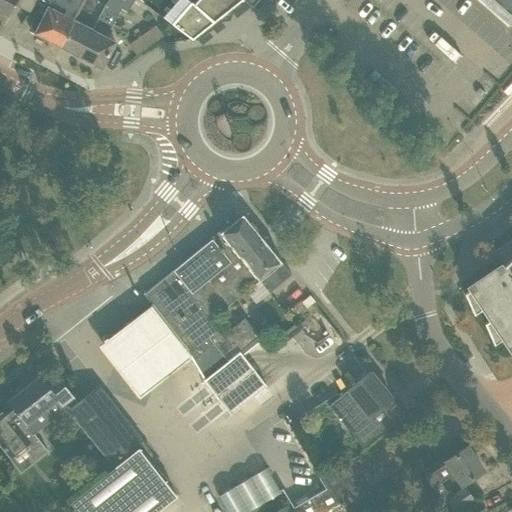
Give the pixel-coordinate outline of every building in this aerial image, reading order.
[(0,0),(0,12),(8,17),(15,3),(29,10),(20,23),(21,24),(32,8),(37,0),(0,0)] [(44,0),(38,11),(29,29),(60,45),(83,0),(44,0)] [(83,0),(60,45),(80,55),(87,42),(85,41),(92,28),(85,24),(97,0),(83,0)] [(127,11),(132,0),(108,0),(106,4),(93,28),(92,28),(85,41),(87,42),(80,55),(101,66),(114,40),(105,36),(120,7),(127,11)] [(139,0),(191,37),(195,39),(220,19),(228,19),(231,10),(243,0),(139,0)] [(511,0),(475,0),(511,31),(511,0)] [(134,52),(163,37),(158,26),(128,40),(134,52)] [(162,278),(186,308),(267,244),(243,214),(162,278)] [(511,241),(510,239),(509,240),(511,242),(498,251),(505,262),(500,268),(499,266),(466,288),(468,290),(464,293),(469,304),(475,302),(488,320),(484,323),(489,334),(495,331),(507,350),(511,346),(511,285),(507,279),(511,274),(511,241)] [(214,341),(233,356),(239,351),(258,335),(244,318),(225,333),(213,318),(259,280),(268,292),(275,286),(291,274),(267,244),(186,308),(214,341)] [(162,278),(143,293),(188,348),(187,349),(207,376),(233,356),(214,341),(186,308),(162,278)] [(189,362),(149,310),(98,349),(138,402),(189,362)] [(207,376),(203,380),(230,414),(266,385),(239,351),(233,356),(207,376)] [(375,410),(391,397),(370,371),(354,384),(339,396),(329,405),(353,434),(373,418),(370,414),(375,410)] [(6,401),(10,405),(27,426),(44,412),(51,420),(65,409),(62,405),(73,396),(59,378),(49,386),(39,375),(6,401)] [(135,444),(104,404),(108,400),(98,387),(77,403),(69,410),(114,468),(108,473),(71,503),(78,511),(157,511),(159,511),(174,498),(133,446),(135,444)] [(27,426),(10,405),(0,413),(0,445),(11,459),(26,447),(36,460),(47,451),(34,434),(27,426)] [(364,448),(384,431),(373,418),(353,434),(364,448)] [(293,422),(257,438),(286,499),(321,482),(293,422)] [(467,445),(450,456),(446,459),(443,455),(421,470),(432,486),(453,471),(461,484),(466,481),(483,470),(467,445)] [(327,487),(292,507),(294,511),(336,511),(343,509),(345,511),(372,511),(346,461),(320,474),(327,487)] [(439,511),(450,511),(472,498),(465,487),(447,499),(443,493),(432,500),(439,511)]
